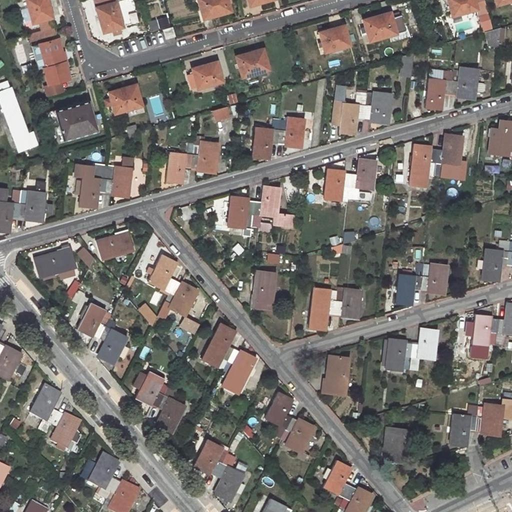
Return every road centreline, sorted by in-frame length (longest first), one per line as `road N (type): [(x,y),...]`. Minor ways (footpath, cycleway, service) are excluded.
road 1 (residential): [(511,96),(144,203)]
road 2 (residential): [(324,0),(89,64),(69,0)]
road 3 (unclassified): [(192,511),(0,279)]
road 4 (residential): [(269,353),(511,284)]
road 5 (residential): [(269,353),(404,511)]
road 6 (residential): [(144,203),(269,353)]
road 7 (residential): [(144,203),(0,250)]
